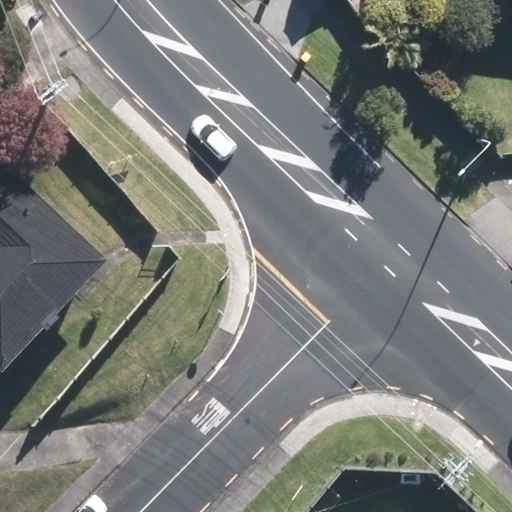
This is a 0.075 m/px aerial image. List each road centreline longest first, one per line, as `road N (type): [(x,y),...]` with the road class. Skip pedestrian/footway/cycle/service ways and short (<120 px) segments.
road 1 (secondary): [(140,0),(400,254)]
road 2 (residential): [(400,254),(146,511)]
road 3 (secondary): [(400,254),(511,363)]
